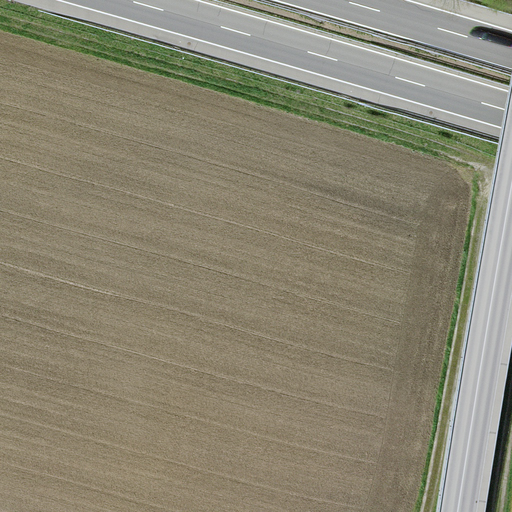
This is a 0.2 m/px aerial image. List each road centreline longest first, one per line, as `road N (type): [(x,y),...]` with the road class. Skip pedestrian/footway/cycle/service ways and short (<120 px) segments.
road 1 (track): [(479,168),(0,26)]
road 2 (motorway): [(128,0),(511,112)]
road 3 (track): [(479,168),(430,511)]
road 4 (tertiary): [(459,511),(511,187)]
road 5 (motorway): [(511,51),(338,0)]
